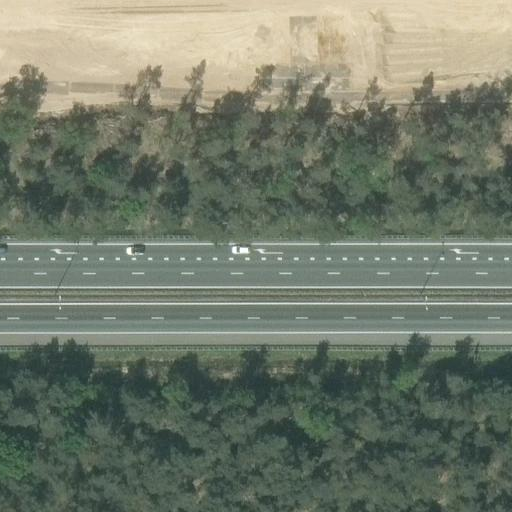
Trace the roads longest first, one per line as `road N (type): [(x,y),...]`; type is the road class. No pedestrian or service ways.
road 1 (track): [(511,95),(0,93)]
road 2 (motorway): [(0,320),(511,319)]
road 3 (motorway): [(511,273),(0,273)]
